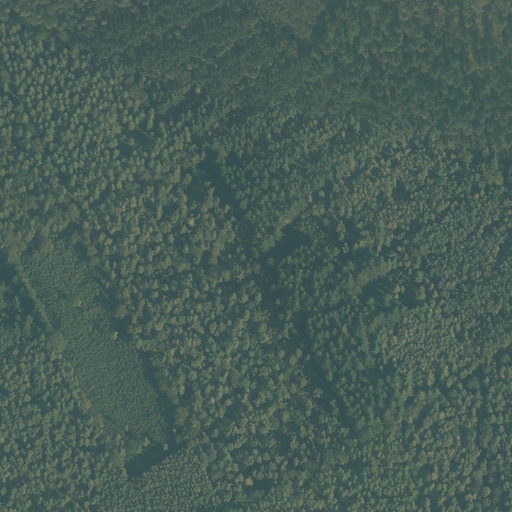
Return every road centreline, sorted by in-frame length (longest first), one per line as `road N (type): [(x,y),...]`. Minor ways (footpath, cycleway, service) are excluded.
road 1 (track): [(203,142),(361,452)]
road 2 (track): [(229,0),(511,190)]
road 3 (track): [(230,511),(78,216)]
road 4 (track): [(203,142),(0,12)]
road 5 (track): [(406,264),(357,244),(203,142)]
road 6 (track): [(78,216),(0,62)]
road 7 (track): [(511,372),(361,452)]
road 8 (track): [(203,142),(78,216)]
road 9 (track): [(361,452),(244,511)]
